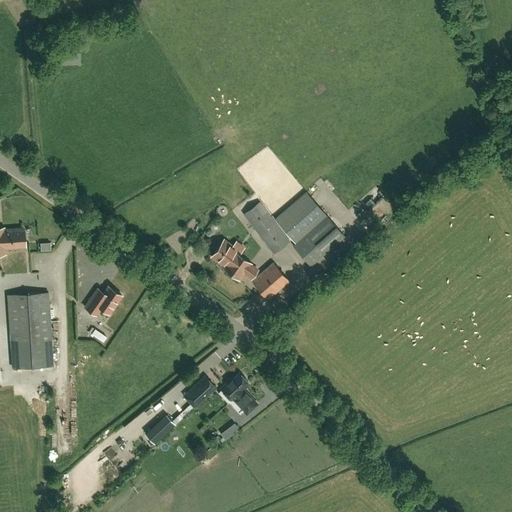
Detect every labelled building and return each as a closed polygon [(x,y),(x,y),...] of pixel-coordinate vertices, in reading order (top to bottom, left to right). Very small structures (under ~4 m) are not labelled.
[(56,65),(80,64),(79,42),(55,42),(56,65)] [(306,192),(274,220),(295,244),(292,245),(310,266),(344,237),(306,192)] [(365,197),(349,212),(358,220),(373,205),(365,197)] [(259,202),(243,213),(273,253),(289,241),(259,202)] [(0,227),(0,253),(5,253),(4,247),(25,246),(24,228),(3,230),(3,228),(0,227)] [(233,247),(224,240),(211,256),(223,265),(222,267),(239,279),(244,272),(251,278),(257,270),(250,264),(250,263),(231,249),(232,247),(233,247)] [(273,263),(251,281),(267,299),(288,281),(273,263)] [(97,288),(92,296),(84,307),(96,315),(101,308),(109,313),(121,295),(108,286),(103,293),(97,288)] [(47,292),(7,295),(12,368),(51,366),(47,292)] [(107,341),(114,333),(107,327),(100,335),(107,341)] [(227,403),(228,402),(242,389),(248,384),(245,381),(246,379),(242,375),(240,375),(238,373),(227,384),(226,383),(220,388),(221,389),(217,393),(223,399),(224,398),(228,402),(227,403)] [(184,395),(194,406),(214,387),(204,377),(184,395)] [(242,389),(228,402),(239,414),(243,411),(245,414),(256,404),(242,389)] [(166,414),(160,419),(169,429),(175,424),(166,414)] [(223,439),(232,433),(227,427),(219,433),(223,439)] [(105,452),(117,467),(125,461),(113,446),(105,452)]
